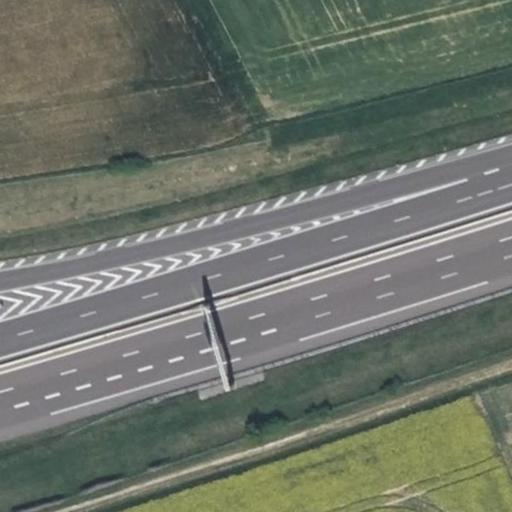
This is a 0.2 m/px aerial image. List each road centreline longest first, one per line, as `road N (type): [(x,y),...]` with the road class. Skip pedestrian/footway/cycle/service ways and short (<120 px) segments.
road 1 (motorway): [(511,176),(0,336)]
road 2 (motorway): [(0,402),(511,246)]
